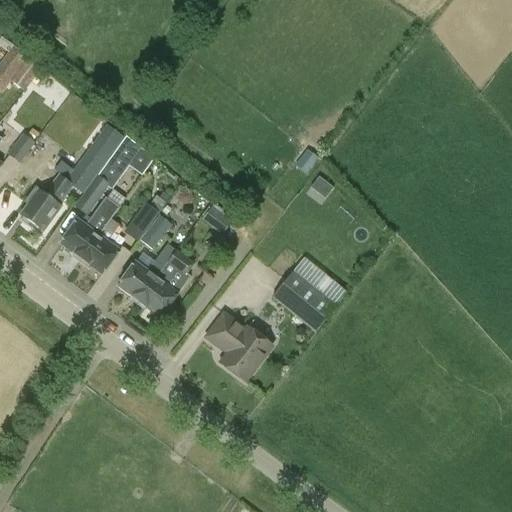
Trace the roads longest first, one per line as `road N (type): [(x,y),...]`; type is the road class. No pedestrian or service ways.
road 1 (residential): [(335,511),(0,259)]
road 2 (unknown): [(101,335),(0,495)]
